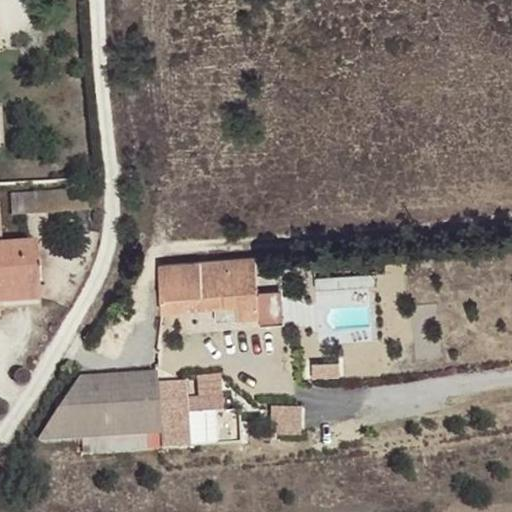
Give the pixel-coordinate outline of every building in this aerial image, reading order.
[(0,266),(38,265),(37,246),(0,249),(0,248),(0,216),(89,211),(88,190),(0,195),(0,266)] [(261,318),(257,258),(161,267),(164,313),(188,311),(187,298),(226,295),(226,308),(238,307),(238,320),(261,318)] [(38,265),(0,266),(0,305),(4,305),(5,301),(41,298),(38,265)] [(187,298),(188,311),(226,308),(226,295),(187,298)] [(5,301),(4,305),(5,310),(41,308),(41,298),(5,301)] [(79,381),(50,424),(185,416),(185,413),(184,400),(183,383),(159,385),(158,376),(79,381)] [(222,398),(184,400),(185,413),(188,413),(222,411),(222,398)] [(273,434),(305,435),(305,404),(274,404),(273,434)] [(249,409),(244,410),(238,410),(240,440),(250,439),(249,409)] [(185,416),(50,424),(39,442),(82,440),(84,453),(187,446),(185,416)]
